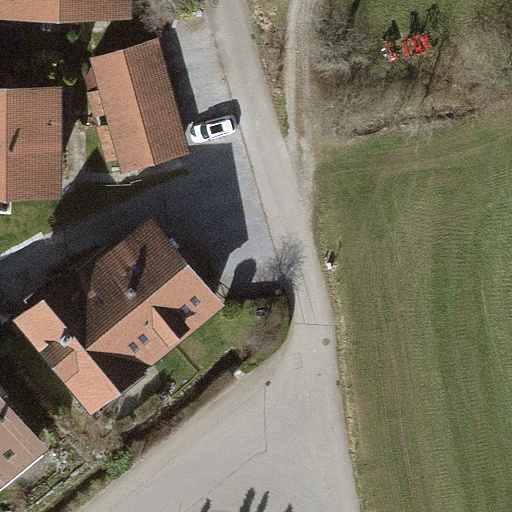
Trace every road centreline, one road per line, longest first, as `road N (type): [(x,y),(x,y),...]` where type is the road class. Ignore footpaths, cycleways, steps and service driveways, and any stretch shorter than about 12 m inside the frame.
road 1 (residential): [(218,0),(323,357)]
road 2 (residential): [(323,357),(137,511)]
road 3 (residential): [(323,357),(340,511)]
